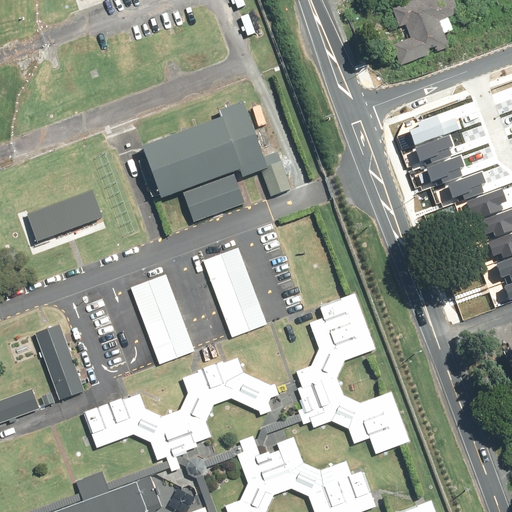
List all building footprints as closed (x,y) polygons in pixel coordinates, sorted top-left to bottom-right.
[(415,0),(391,9),(398,29),(405,26),(409,38),(391,45),(399,66),(448,49),(443,35),(453,32),(448,19),(458,16),(452,2),(456,0),(415,0)] [(477,27),(456,34),(471,85),(496,75),(477,27)] [(136,151),(157,206),(180,197),(190,225),(243,205),(236,188),(262,178),(270,197),(289,190),(275,152),(261,157),(240,101),(214,111),(218,121),(136,151)] [(459,128),(455,117),(439,123),(436,117),(412,126),(413,130),(409,132),(413,145),(459,128)] [(415,148),(420,160),(424,159),(426,164),(452,155),(449,148),(453,146),(450,135),(415,148)] [(426,169),(431,182),(435,180),(437,186),(462,177),(460,169),(464,167),(460,157),(426,169)] [(448,184),(452,196),(457,195),(459,200),(484,191),(481,183),(486,182),(482,171),(448,184)] [(467,201),(472,213),(476,212),(478,217),(503,208),(501,201),(505,199),(501,188),(467,201)] [(92,189),(26,213),(35,237),(101,213),(92,189)] [(511,208),(481,220),(486,233),(490,231),(492,237),(511,229),(511,208)] [(511,234),(489,243),(494,256),(498,254),(500,260),(511,255),(511,234)] [(238,245),(201,259),(229,336),(267,322),(238,245)] [(511,258),(497,264),(502,277),(505,276),(506,280),(511,277),(511,258)] [(167,272),(128,287),(157,365),(196,351),(167,272)] [(369,439),(375,455),(411,441),(392,393),(366,402),(349,397),(340,375),(348,357),(373,349),(353,291),(305,307),(318,347),(314,365),(296,371),(308,403),(317,427),(332,422),(348,428),(355,444),(369,439)] [(57,325),(32,335),(57,402),(82,393),(57,325)] [(81,413),(95,450),(132,434),(149,443),(156,461),(211,441),(204,421),(212,405),(232,397),(263,411),(273,390),(240,375),(232,357),(183,377),(189,393),(180,409),(161,415),(144,410),(138,392),(81,413)] [(30,390),(0,400),(0,426),(38,412),(30,390)] [(225,506),(227,511),(264,511),(271,496),(292,488),(308,496),(313,511),(359,511),(377,506),(365,470),(351,475),(346,459),(318,470),(301,462),(291,435),(239,454),(249,481),(242,499),(225,506)] [(205,511),(204,508),(193,511),(164,511),(150,474),(110,490),(106,480),(101,468),(74,479),(79,492),(82,500),(49,511),(205,511)] [(435,511),(431,499),(395,511),(394,511),(435,511)]
